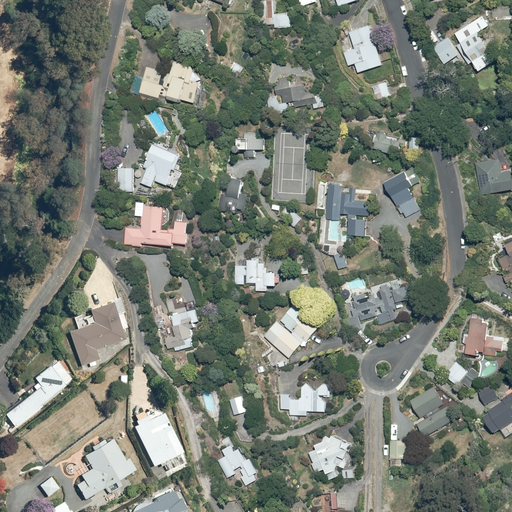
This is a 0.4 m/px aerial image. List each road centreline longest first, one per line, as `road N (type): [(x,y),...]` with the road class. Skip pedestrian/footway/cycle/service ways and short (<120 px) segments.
road 1 (residential): [(0,358),(66,264),(88,215),(95,107),(119,0)]
road 2 (residential): [(399,355),(451,291),(456,246),(446,163),(391,0)]
